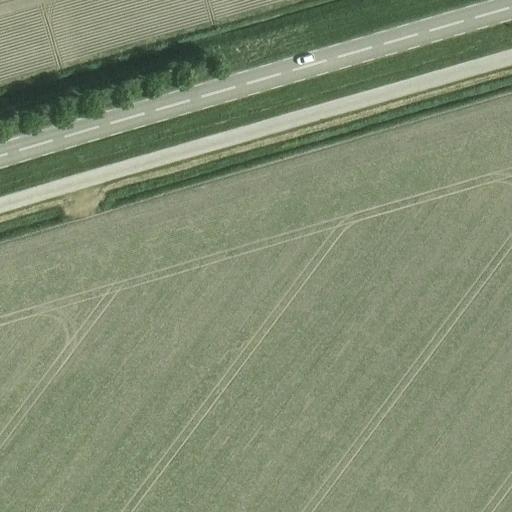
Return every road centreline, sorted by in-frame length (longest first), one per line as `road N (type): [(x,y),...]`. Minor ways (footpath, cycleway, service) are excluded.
road 1 (unclassified): [(0,205),(511,56)]
road 2 (tertiary): [(0,155),(511,8)]
